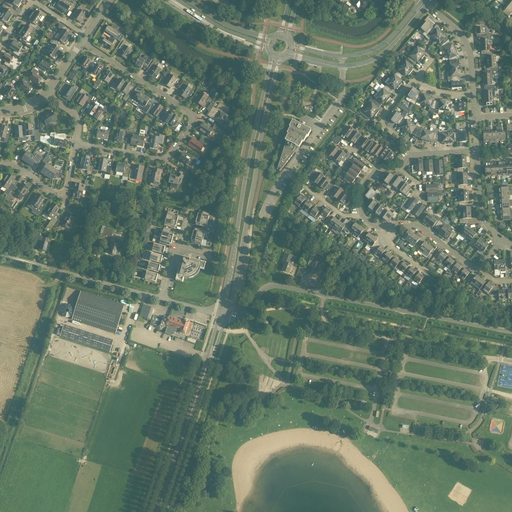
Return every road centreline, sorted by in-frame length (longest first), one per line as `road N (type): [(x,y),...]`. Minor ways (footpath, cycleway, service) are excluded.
road 1 (unclassified): [(511,331),(274,285),(259,292),(245,316),(226,313)]
road 2 (residential): [(76,143),(164,159),(191,122),(191,114),(82,41)]
road 3 (secondary): [(272,54),(219,311)]
road 4 (secondary): [(226,313),(279,57)]
road 5 (secondary): [(157,511),(209,357)]
road 6 (unclassified): [(162,298),(25,261)]
road 7 (residential): [(285,172),(339,102),(342,65)]
road 8 (residential): [(76,143),(62,194),(11,164),(0,167)]
